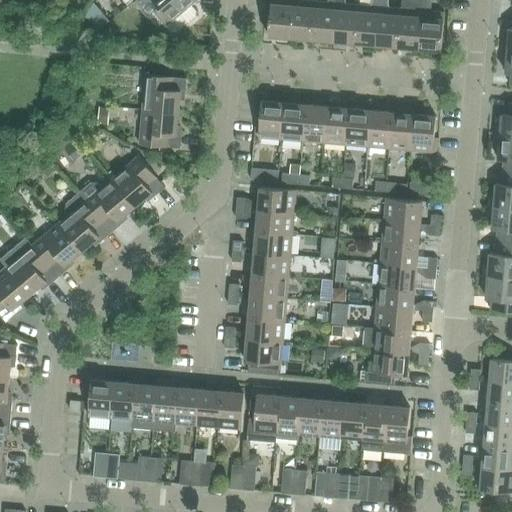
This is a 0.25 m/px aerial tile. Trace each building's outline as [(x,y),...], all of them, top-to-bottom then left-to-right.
[(152,0),(159,8),(154,12),(165,26),(196,0),(152,0)] [(290,37),(293,0),(271,0),(268,35),(290,37)] [(312,39),(315,1),(303,0),(302,0),(293,0),(290,37),(312,39)] [(333,41),(336,0),(328,0),(328,2),(315,1),(312,39),(333,41)] [(336,0),(333,41),(355,43),(358,5),(346,4),(345,0),(336,0)] [(355,43),(376,45),(380,0),(372,0),(371,6),(358,5),(355,43)] [(380,0),(376,45),(398,47),(401,9),(389,8),(387,0),(380,0)] [(398,47),(419,49),(423,0),(416,0),(414,10),(401,9),(398,47)] [(423,0),(419,49),(442,51),(445,13),(432,12),(430,0),(423,0)] [(503,50),(511,51),(511,28),(510,28),(509,40),(504,39),(503,50)] [(511,51),(503,50),(502,61),(507,62),(506,73),(511,73),(511,51)] [(146,75),(143,110),(179,113),(181,96),(185,96),(187,78),(146,75)] [(259,137),(281,139),(284,103),(262,101),(259,137)] [(281,139),(303,141),(306,105),(284,103),(281,139)] [(327,107),(306,105),(303,141),(324,143),(327,107)] [(324,143),(346,145),(349,109),(327,107),(324,143)] [(400,113),(392,113),(389,149),(410,151),(413,114),(414,108),(401,107),(400,113)] [(346,145),(367,147),(370,111),(349,109),(346,145)] [(179,113),(143,110),(140,145),(181,148),(182,131),(178,130),(179,113)] [(392,113),(370,111),(367,147),(389,149),(392,113)] [(436,116),(413,114),(410,151),(433,153),(436,116)] [(496,125),(495,137),(511,138),(511,115),(502,114),(501,126),(496,125)] [(509,161),(507,173),(511,173),(511,138),(495,137),(494,148),(499,148),(498,160),(509,161)] [(165,188),(139,156),(112,179),(135,207),(148,196),(152,199),(165,188)] [(251,180),(275,183),(276,170),(252,168),(251,180)] [(282,183),(299,185),(300,174),(283,172),(282,183)] [(490,195),(489,206),(511,208),(511,173),(507,173),(506,185),(496,184),(495,195),(490,195)] [(299,185),(310,186),(311,174),(300,174),(299,185)] [(332,188),(342,189),(343,179),(333,178),(332,188)] [(135,207),(112,179),(101,188),(97,183),(91,183),(79,193),(113,232),(125,222),(122,218),(135,207)] [(343,179),(342,189),(353,189),(354,180),(343,179)] [(376,191),(386,192),(387,182),(376,182),(376,191)] [(387,182),(386,192),(396,193),(397,183),(387,182)] [(410,194),(434,197),(435,184),(411,182),(410,194)] [(259,205),(258,210),(295,213),(297,190),(260,187),(259,205)] [(69,214),(59,223),(82,251),(96,240),(99,244),(112,233),(79,193),(66,204),(66,210),(69,214)] [(237,197),(236,208),(258,210),(259,205),(247,198),(237,197)] [(384,221),(421,224),(423,201),(386,198),(384,221)] [(511,208),(489,206),(488,217),(493,217),(492,229),(502,230),(501,242),(511,243),(511,208)] [(236,218),(245,219),(258,214),(258,210),(236,208),(236,218)] [(258,214),(256,231),(293,234),(295,213),(258,210),(258,214)] [(421,224),(420,229),(430,235),(440,236),(441,215),(432,215),(431,225),(421,224)] [(384,221),(383,242),(419,245),(420,229),(421,224),(384,221)] [(59,223),(33,245),(59,277),(72,266),(69,262),(82,251),(59,223)] [(256,231),(255,253),(291,256),(293,234),(256,231)] [(234,241),(233,251),(243,252),(243,241),(234,241)] [(383,242),(381,264),(417,267),(419,245),(383,242)] [(484,264),(483,275),(511,277),(511,243),(501,242),(500,254),(490,253),(489,264),(484,264)] [(6,267),(30,296),(43,284),(46,288),(59,277),(33,245),(6,267)] [(232,261),(242,262),(243,252),(233,251),(232,261)] [(255,253),(253,274),(289,277),(291,256),(255,253)] [(428,258),(427,268),(437,269),(438,258),(428,258)] [(381,264),(379,285),(415,289),(417,272),(417,267),(381,264)] [(30,296),(6,267),(0,272),(0,314),(6,322),(19,310),(16,307),(30,296)] [(426,278),(436,279),(437,269),(427,268),(417,267),(417,272),(426,278)] [(251,296),(287,299),(289,277),(253,274),(251,296)] [(511,277),(483,275),(482,286),(487,287),(486,298),(496,299),(495,311),(511,312),(511,277)] [(230,284),(229,294),(239,295),(240,284),(230,284)] [(413,310),(414,305),(415,289),(379,285),(377,307),(413,310)] [(228,304),(238,305),(239,295),(229,294),(228,304)] [(285,320),(287,299),(251,296),(249,317),(285,320)] [(423,311),(433,312),(434,301),(424,301),(414,305),(413,310),(423,311)] [(377,307),(375,328),(411,332),(413,310),(377,307)] [(433,312),(423,311),(422,321),(432,322),(433,312)] [(285,320),(249,317),(247,339),(283,342),(285,320)] [(226,327),(225,337),(235,338),(236,327),(226,327)] [(363,349),(373,350),(409,353),(411,332),(375,328),(365,327),(363,349)] [(224,347),(234,348),(235,338),(225,337),(224,347)] [(283,342),(247,339),(245,361),(249,362),(281,365),(283,342)] [(0,343),(0,378),(9,379),(11,362),(16,363),(17,345),(0,343)] [(420,344),(419,354),(429,355),(430,344),(420,344)] [(373,350),(371,372),(395,375),(407,376),(409,353),(373,350)] [(429,355),(419,354),(419,364),(428,365),(429,355)] [(490,381),(511,382),(511,360),(492,358),(490,381)] [(281,365),(249,362),(248,372),(280,375),(281,365)] [(470,379),(480,380),(481,370),(471,369),(470,379)] [(371,372),(361,371),(360,383),(394,386),(395,375),(371,372)] [(0,378),(0,413),(11,414),(13,397),(8,397),(9,379),(0,378)] [(480,380),(470,379),(469,390),(479,391),(480,380)] [(88,416),(111,418),(114,382),(91,380),(88,416)] [(157,386),(153,430),(175,432),(175,424),(178,388),(171,387),(171,381),(157,380),(157,386)] [(488,402),(511,404),(511,382),(490,381),(488,402)] [(111,418),(132,420),(135,384),(114,382),(111,418)] [(131,428),(153,430),(157,386),(135,384),(132,420),(131,428)] [(200,390),(178,388),(175,424),(197,426),(200,390)] [(221,391),(200,390),(197,426),(218,428),(221,391)] [(244,393),(221,391),(218,428),(241,430),(244,393)] [(276,443),(277,433),(280,396),(257,394),(255,423),(248,422),(247,440),(276,443)] [(276,443),(297,445),(298,435),(301,398),(280,396),(277,433),(276,443)] [(298,435),(320,437),(323,400),(301,398),(298,435)] [(320,437),(341,438),(344,402),(323,400),(320,437)] [(70,410),(80,411),(81,402),(71,401),(70,410)] [(341,438),(363,440),(366,404),(344,402),(341,438)] [(486,424),(511,426),(511,404),(488,402),(486,424)] [(362,450),(383,452),(384,442),(387,406),(366,404),(363,440),(362,450)] [(387,406),(384,442),(383,452),(411,455),(412,437),(408,436),(410,408),(387,406)] [(467,412),(466,423),(476,423),(477,413),(467,412)] [(0,447),(4,448),(5,431),(10,431),(11,414),(0,413),(0,447)] [(466,423),(466,433),(475,434),(476,423),(466,423)] [(484,446),(511,448),(511,426),(486,424),(484,446)] [(511,448),(484,446),(482,467),(511,469),(511,448)] [(94,477),(106,478),(108,454),(96,453),(94,477)] [(106,478),(118,479),(120,455),(108,454),(106,478)] [(464,455),(463,465),(473,466),(473,456),(464,455)] [(137,481),(149,482),(151,457),(139,456),(137,481)] [(151,457),(149,482),(161,483),(163,458),(151,457)] [(180,484),(192,485),(194,461),(182,460),(180,484)] [(194,461),(192,485),(204,486),(213,487),(215,463),(206,462),(194,461)] [(230,489),(242,490),(245,466),(233,464),(230,489)] [(463,465),(462,476),(472,476),(473,466),(463,465)] [(242,490),(255,491),(257,467),(245,466),(242,490)] [(511,469),(482,467),(480,490),(511,492),(511,469)] [(281,493),(293,494),(295,470),(283,469),(281,493)] [(293,494),(305,495),(307,471),(295,470),(293,494)] [(324,497),(336,498),(338,474),(326,473),(324,497)] [(336,498),(348,499),(350,475),(338,474),(336,498)] [(367,501),(379,502),(381,477),(369,476),(367,501)] [(379,502),(391,503),(393,478),(381,477),(379,502)]
